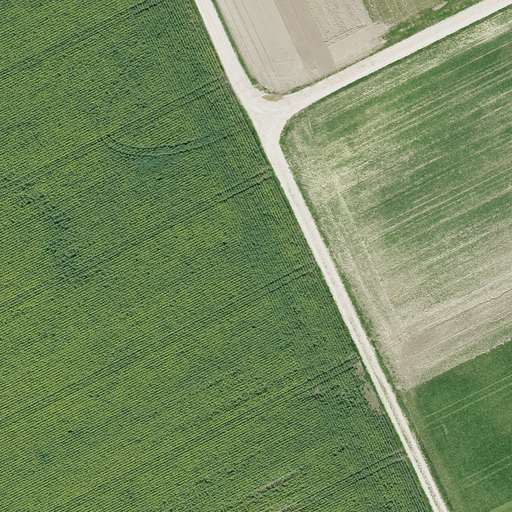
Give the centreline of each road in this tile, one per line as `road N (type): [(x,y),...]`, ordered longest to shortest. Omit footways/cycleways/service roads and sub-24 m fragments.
road 1 (track): [(211,0),(444,511)]
road 2 (track): [(265,113),(497,0)]
